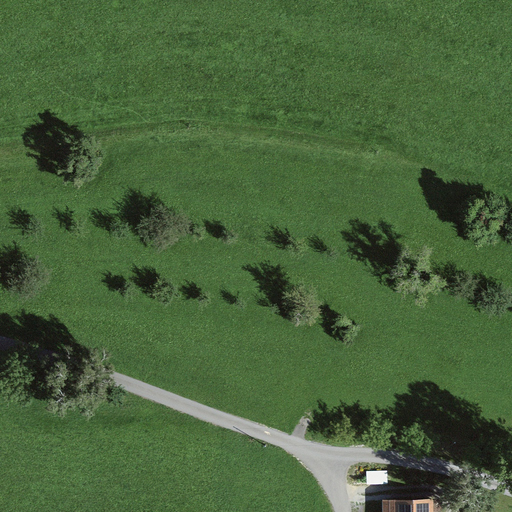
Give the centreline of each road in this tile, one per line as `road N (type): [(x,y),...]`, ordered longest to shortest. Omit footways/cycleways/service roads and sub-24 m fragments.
road 1 (unclassified): [(317,452),(0,343)]
road 2 (track): [(511,483),(433,462),(317,452),(332,471),(343,511)]
